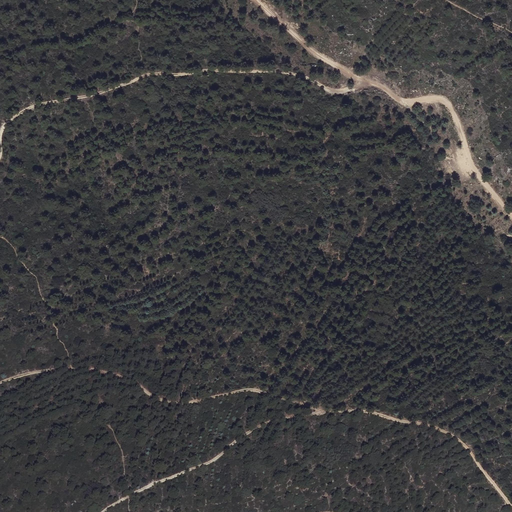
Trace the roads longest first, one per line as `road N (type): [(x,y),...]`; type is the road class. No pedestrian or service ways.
road 1 (track): [(0,382),(84,368),(131,379),(171,402),(257,390),(318,409),(259,427),(206,465),(104,511)]
road 2 (track): [(373,84),(337,93),(271,71),(153,74),(29,108),(0,131)]
road 3 (track): [(511,215),(472,166),(448,105),(396,99),(312,53),(256,0)]
road 4 (track): [(318,409),(435,426),(456,437),(511,510)]
